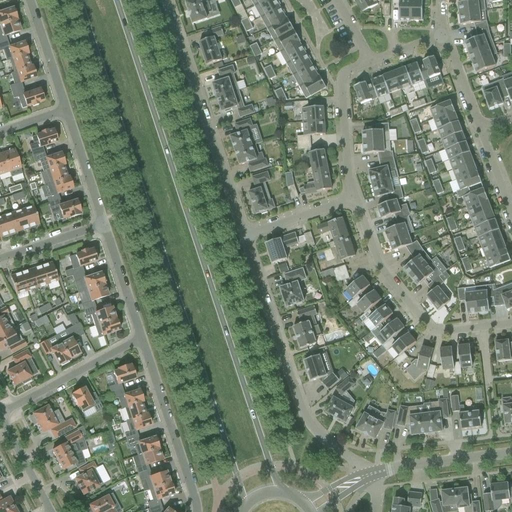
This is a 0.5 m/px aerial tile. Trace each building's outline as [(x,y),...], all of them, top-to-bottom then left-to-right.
[(205,13),(211,12),(208,2),(202,4),(200,0),(195,0),(186,3),(188,10),(187,11),(189,17),(190,17),(193,24),(207,19),(205,13)] [(241,6),(239,0),(232,3),(235,9),(241,6)] [(276,1),(275,0),(265,0),(254,6),(260,18),(279,7),(278,6),(280,5),(277,0),(276,1)] [(378,5),(374,0),(360,0),(355,3),(361,14),(378,5)] [(410,21),(410,0),(392,0),(393,5),(399,5),(399,21),(410,21)] [(422,21),(422,0),(410,0),(410,21),(414,21),(414,22),(418,22),(418,21),(422,21)] [(484,1),(483,0),(470,0),(471,2),(458,4),(459,15),(479,12),(485,11),(484,1)] [(286,19),(283,14),(285,13),(282,9),(281,9),(279,7),(260,18),(267,30),(286,19)] [(0,12),(0,25),(16,20),(16,18),(18,18),(15,10),(13,11),(13,9),(0,12)] [(481,23),(479,12),(459,15),(460,26),(474,24),(475,31),(488,28),(486,22),(481,23)] [(287,18),(286,19),(267,30),(273,41),(293,30),(287,18)] [(250,24),(247,19),(241,22),(243,27),(250,24)] [(20,31),(16,20),(0,25),(0,44),(7,42),(5,36),(20,31)] [(253,29),(250,24),(243,27),(246,33),(253,29)] [(224,36),(221,28),(214,30),(204,33),(207,40),(199,43),(207,66),(216,63),(222,61),(227,59),(224,51),(219,52),(215,39),(224,36)] [(468,53),(493,44),(489,34),(488,28),(475,31),(477,38),(464,43),(465,45),(464,45),(467,53),(467,52),(468,52),(468,53)] [(300,42),(293,30),(273,41),(280,53),(299,42),(299,43),(300,42)] [(9,48),(7,42),(0,44),(0,51),(3,51),(6,61),(28,54),(24,43),(9,48)] [(301,47),(299,43),(299,42),(280,53),(286,64),(305,54),(304,52),(306,51),(303,46),(301,47)] [(250,47),(252,52),(259,49),(256,44),(250,47)] [(472,64),(491,56),(497,54),(493,44),(468,53),(472,64)] [(262,55),(259,49),(252,52),(255,58),(262,55)] [(28,54),(6,61),(9,60),(13,73),(10,74),(10,75),(32,67),(29,68),(25,55),(28,54)] [(306,56),(305,54),(286,64),(293,76),(312,65),(309,60),(310,60),(308,55),(306,56)] [(495,67),(491,56),(472,64),(476,74),(495,67)] [(424,66),(419,68),(418,68),(423,81),(430,79),(430,81),(437,78),(436,77),(440,75),(434,57),(423,62),(424,66)] [(418,68),(419,68),(417,64),(406,68),(405,68),(412,86),(423,81),(418,68)] [(313,67),(312,65),(293,76),(299,88),(319,76),(318,76),(315,72),(317,71),(314,66),(313,67)] [(264,69),(266,75),(273,72),(270,66),(264,69)] [(36,78),(32,67),(10,75),(14,85),(9,86),(11,93),(22,89),(20,83),(36,78)] [(217,97),(217,98),(238,91),(233,75),(235,74),(232,67),(218,71),(220,79),(221,79),(222,81),(213,84),(215,91),(213,92),(215,98),(217,97)] [(412,86),(405,68),(394,72),(400,90),(412,86)] [(276,77),(273,72),(266,75),(269,80),(276,77)] [(400,90),(394,72),(382,77),(389,94),(400,90)] [(326,88),(319,76),(299,88),(306,99),(326,88)] [(389,94),(382,77),(371,81),(372,85),(373,85),(378,98),(389,94)] [(511,79),(504,82),(503,82),(509,97),(508,97),(510,102),(511,101),(511,79)] [(501,100),(508,97),(509,97),(503,82),(504,82),(503,80),(481,88),(489,110),(502,105),(501,100)] [(373,85),(372,85),(367,87),(365,83),(354,87),(361,105),(363,104),(364,106),(370,103),(369,102),(378,98),(373,85)] [(24,95),(22,89),(11,93),(13,99),(18,97),(20,104),(22,109),(26,107),(26,108),(32,106),(32,107),(38,105),(37,104),(43,102),(43,100),(44,100),(42,91),(40,92),(39,90),(24,95)] [(275,92),(277,98),(284,95),(281,89),(275,92)] [(244,108),(238,91),(217,98),(222,112),(225,111),(225,113),(230,111),(230,109),(237,107),(238,110),(237,111),(240,118),(254,113),(252,106),(244,108)] [(302,110),(303,123),(324,121),(323,107),(308,109),(307,102),(294,103),(295,110),(302,110)] [(430,110),(433,120),(454,112),(450,102),(430,110)] [(454,113),(454,112),(433,120),(437,130),(458,122),(454,113)] [(230,137),(235,151),(255,145),(249,128),(252,127),(250,120),(234,125),(237,132),(238,134),(230,137)] [(418,126),(416,120),(410,122),(412,128),(418,126)] [(325,123),(324,121),(303,123),(304,136),(297,137),(297,144),(310,143),(310,136),(325,135),(325,128),(326,128),(326,123),(325,123)] [(462,132),(458,122),(437,130),(441,140),(462,132)] [(362,132),(363,144),(389,142),(388,124),(375,125),(375,132),(362,132)] [(420,132),(418,126),(412,128),(414,134),(420,132)] [(33,144),(28,146),(32,157),(44,153),(42,148),(57,143),(56,141),(58,140),(55,132),(53,132),(53,130),(47,132),(46,131),(41,133),(42,134),(36,136),(31,138),(33,144)] [(466,143),(462,132),(441,140),(445,150),(466,143)] [(417,142),(419,148),(426,146),(423,140),(417,142)] [(390,153),(389,142),(363,144),(363,145),(362,145),(362,154),(363,153),(364,153),(364,155),(377,154),(379,161),(393,158),(392,152),(390,153)] [(469,153),(466,143),(445,150),(449,161),(469,153)] [(258,155),(255,145),(235,151),(239,166),(248,163),(249,165),(248,165),(250,173),(268,167),(265,160),(264,160),(262,154),(258,155)] [(428,152),(426,146),(419,148),(422,155),(428,152)] [(20,169),(14,150),(3,154),(9,172),(20,169)] [(308,174),(313,173),(328,170),(324,150),(309,153),(312,169),(307,170),(308,174)] [(44,153),(32,157),(34,163),(37,162),(39,162),(40,165),(42,172),(64,165),(61,154),(46,159),(44,153)] [(473,163),(469,153),(449,161),(453,171),(473,163)] [(0,175),(9,172),(3,154),(0,154),(0,175)] [(393,158),(379,161),(380,169),(368,172),(370,177),(368,177),(370,184),(371,184),(372,185),(390,180),(398,178),(393,158)] [(431,160),(425,162),(427,169),(433,166),(431,160)] [(477,173),(473,163),(453,171),(456,181),(477,173)] [(42,172),(40,173),(44,186),(69,178),(66,179),(62,166),(64,165),(42,172)] [(436,173),(433,166),(427,169),(429,175),(436,173)] [(308,186),(303,187),(305,195),(331,190),(330,184),(328,170),(313,173),(315,182),(307,184),(308,186)] [(266,202),(260,184),(270,181),(267,173),(252,178),(256,191),(248,193),(251,201),(253,207),(256,215),(261,213),(261,215),(267,213),(267,211),(275,209),(272,200),(266,202)] [(477,173),(456,181),(460,191),(468,188),(481,183),(477,173)] [(44,186),(41,188),(44,198),(46,198),(48,204),(59,200),(57,194),(72,189),(69,178),(44,186)] [(392,188),(390,180),(372,185),(375,198),(386,195),(388,203),(396,201),(403,199),(400,186),(392,188)] [(432,183),(435,189),(441,187),(439,180),(432,183)] [(287,188),(288,190),(291,200),(298,198),(294,185),(287,188)] [(443,193),(441,187),(435,189),(437,195),(443,193)] [(460,191),(456,192),(459,199),(463,197),(466,207),(487,200),(483,189),(471,194),(468,188),(460,191)] [(59,200),(48,204),(52,215),(58,213),(60,220),(67,218),(67,220),(80,216),(79,214),(80,213),(76,201),(61,206),(59,200)] [(487,200),(466,207),(470,218),(491,210),(487,200)] [(399,208),(396,201),(388,203),(377,207),(379,212),(377,213),(379,218),(381,218),(381,220),(394,215),(396,221),(408,217),(410,216),(406,205),(399,208)] [(33,207),(22,210),(29,230),(34,228),(34,227),(39,225),(33,207)] [(29,230),(22,210),(12,214),(18,232),(23,230),(23,232),(29,230)] [(495,220),(491,210),(470,218),(474,228),(495,220)] [(18,232),(12,214),(2,217),(8,237),(14,235),(13,233),(18,232)] [(8,237),(2,217),(0,217),(0,237),(2,237),(3,238),(8,237)] [(385,232),(384,232),(387,241),(389,241),(408,235),(413,233),(410,222),(408,217),(396,221),(398,226),(385,231),(385,232)] [(446,220),(448,226),(455,224),(452,217),(446,220)] [(334,242),(334,243),(348,238),(342,219),(316,228),(319,235),(330,231),(334,242)] [(498,230),(495,220),(474,228),(478,238),(498,230)] [(457,230),(455,224),(448,226),(451,232),(457,230)] [(502,241),(498,230),(478,238),(482,248),(502,241)] [(304,236),(306,242),(308,247),(314,245),(310,233),(304,235),(304,236)] [(283,249),(306,242),(304,236),(297,238),(295,234),(279,239),(280,240),(265,244),(272,265),(287,260),(283,249)] [(412,245),(408,235),(389,241),(392,252),(405,247),(410,254),(420,247),(417,242),(412,245)] [(355,257),(348,238),(334,243),(334,242),(329,244),(330,249),(336,247),(341,261),(355,257)] [(454,240),(456,246),(462,244),(460,238),(454,240)] [(506,250),(502,241),(482,248),(485,259),(506,251),(506,250)] [(465,250),(462,244),(456,246),(458,252),(465,250)] [(410,278),(431,261),(422,250),(420,247),(410,254),(414,260),(403,269),(410,278)] [(66,278),(72,276),(83,273),(81,267),(96,262),(96,260),(97,260),(94,251),(93,252),(92,250),(86,252),(86,250),(80,252),(81,254),(75,256),(69,258),(70,262),(72,269),(64,272),(66,278)] [(510,261),(506,251),(485,259),(489,269),(510,261)] [(461,260),(464,266),(470,264),(468,258),(461,260)] [(428,278),(432,283),(439,277),(442,275),(431,261),(410,278),(417,286),(428,278)] [(46,264),(40,265),(47,285),(58,281),(52,263),(46,265),(46,264)] [(278,266),(280,273),(288,271),(285,263),(278,266)] [(472,270),(470,264),(464,266),(466,273),(472,270)] [(47,285),(40,265),(35,267),(36,269),(31,270),(37,288),(47,285)] [(333,270),(335,277),(347,272),(345,266),(333,270)] [(37,288),(31,270),(26,272),(25,270),(20,272),(26,292),(37,288)] [(306,279),(302,270),(284,276),(288,286),(280,289),(286,308),(296,305),(297,306),(302,304),(302,303),(304,302),(301,293),(304,292),(300,281),(306,279)] [(26,292),(20,272),(15,274),(15,275),(10,277),(16,295),(26,292)] [(349,279),(347,272),(335,277),(337,283),(349,279)] [(85,279),(83,273),(72,276),(74,283),(79,281),(83,292),(104,285),(103,283),(105,283),(103,275),(101,276),(100,273),(85,279)] [(345,291),(353,300),(358,296),(370,286),(362,277),(345,291)] [(444,283),(439,277),(432,283),(427,287),(431,292),(426,297),(428,299),(426,300),(431,306),(432,305),(438,312),(449,302),(438,288),(444,283)] [(511,284),(493,291),(493,298),(494,307),(505,306),(507,311),(511,308),(511,284)] [(86,303),(77,306),(79,312),(83,311),(95,307),(93,301),(108,296),(104,285),(83,292),(86,303)] [(487,299),(493,298),(493,291),(492,286),(475,288),(475,293),(478,314),(479,313),(479,314),(479,315),(488,314),(488,313),(487,313),(487,312),(489,312),(487,299)] [(478,314),(475,293),(465,295),(464,289),(457,290),(459,302),(465,302),(467,315),(478,314)] [(358,296),(353,300),(348,304),(352,309),(357,305),(364,314),(369,310),(381,300),(374,291),(361,301),(358,296)] [(58,299),(53,302),(55,307),(61,304),(58,299)] [(48,304),(43,307),(46,312),(51,310),(48,304)] [(373,315),(369,310),(364,314),(359,318),(363,323),(368,319),(376,328),(381,324),(393,315),(385,305),(373,315)] [(46,312),(43,307),(38,310),(40,315),(46,312)] [(96,313),(95,307),(83,311),(85,317),(91,316),(94,327),(115,320),(112,308),(96,313)] [(317,315),(314,307),(297,313),(299,321),(301,320),(303,324),(293,327),(296,335),(295,335),(297,342),(298,342),(300,350),(316,344),(314,338),(321,336),(318,326),(316,327),(313,316),(317,315)] [(0,334),(9,330),(4,320),(8,318),(6,314),(7,314),(4,308),(0,310),(0,334)] [(34,315),(29,318),(32,323),(37,320),(34,315)] [(376,328),(371,333),(382,347),(392,339),(404,329),(397,319),(384,329),(381,324),(376,328)] [(116,321),(115,320),(94,327),(98,338),(119,331),(118,329),(120,328),(118,321),(116,321)] [(78,324),(72,327),(78,338),(84,335),(78,324)] [(72,341),(78,338),(72,327),(56,336),(69,361),(80,355),(72,341)] [(9,330),(0,334),(0,352),(9,348),(12,354),(26,347),(23,341),(22,341),(19,336),(15,338),(10,329),(9,330)] [(396,343),(392,339),(382,347),(386,352),(391,347),(399,357),(404,353),(416,343),(408,334),(396,343)] [(69,361),(56,336),(40,345),(45,355),(51,352),(58,366),(61,365),(61,367),(68,363),(67,361),(69,361)] [(511,343),(508,344),(508,341),(495,343),(497,363),(511,360),(511,343)] [(459,363),(453,363),(454,369),(455,376),(461,375),(460,369),(472,367),(470,346),(458,347),(459,363)] [(424,370),(428,371),(429,365),(433,350),(422,347),(418,361),(415,360),(410,365),(411,366),(406,371),(414,380),(424,372),(424,370)] [(454,369),(453,363),(451,348),(439,349),(442,371),(454,369)] [(33,366),(30,360),(31,360),(26,351),(13,359),(17,367),(6,372),(14,387),(22,383),(23,385),(30,381),(29,378),(31,377),(26,369),(33,366)] [(404,353),(399,357),(394,361),(398,366),(408,358),(404,353)] [(319,356),(314,358),(304,361),(307,369),(306,370),(308,374),(311,382),(322,378),(323,382),(322,384),(327,390),(339,380),(333,374),(330,376),(329,373),(325,374),(319,356)] [(109,388),(111,394),(122,390),(120,384),(135,379),(131,367),(130,367),(129,365),(117,369),(117,371),(110,373),(114,386),(109,388)] [(429,365),(428,371),(426,378),(433,379),(436,367),(429,365)] [(336,389),(341,396),(355,385),(349,378),(336,389)] [(426,380),(423,392),(433,390),(435,383),(426,380)] [(73,395),(71,396),(77,408),(79,407),(82,413),(93,407),(97,413),(103,410),(94,393),(88,396),(84,388),(72,395),(73,395)] [(124,396),(122,390),(111,394),(113,400),(118,398),(121,409),(143,402),(139,391),(124,396)] [(330,404),(325,413),(333,417),(332,417),(338,420),(346,424),(351,415),(354,409),(337,400),(341,396),(339,393),(333,398),(330,404)] [(459,407),(458,396),(450,397),(452,413),(459,412),(461,430),(481,428),(480,423),(482,423),(481,417),(480,417),(479,412),(464,414),(463,406),(459,407)] [(511,404),(511,405),(510,398),(502,400),(503,407),(501,407),(502,413),(503,413),(505,425),(511,423),(511,404)] [(432,414),(425,415),(427,434),(428,434),(428,435),(434,434),(434,433),(442,432),(441,420),(448,419),(446,400),(438,401),(439,403),(431,404),(432,414)] [(143,402),(121,409),(124,408),(128,421),(125,422),(126,422),(147,415),(144,416),(140,403),(143,402)] [(55,422),(47,406),(32,414),(33,416),(29,418),(33,425),(37,423),(42,433),(49,429),(50,431),(54,439),(75,428),(71,420),(64,423),(61,419),(55,422)] [(387,415),(378,413),(379,412),(369,407),(365,415),(365,414),(360,422),(359,421),(356,427),(357,428),(356,430),(363,433),(363,434),(368,437),(369,436),(375,440),(381,428),(384,429),(391,431),(395,413),(387,411),(387,415)] [(427,434),(425,415),(417,416),(416,408),(408,408),(400,407),(396,426),(404,427),(405,425),(410,424),(410,428),(409,428),(410,434),(411,434),(411,436),(427,434)] [(151,426),(147,415),(126,422),(129,433),(124,434),(126,441),(137,437),(135,431),(151,426)] [(68,443),(52,451),(61,470),(66,468),(67,470),(73,467),(71,465),(76,463),(84,459),(82,452),(86,451),(84,443),(88,440),(82,427),(76,430),(77,432),(65,438),(68,443)] [(111,432),(104,434),(110,452),(116,448),(111,432)] [(139,443),(137,437),(126,441),(128,447),(134,445),(137,456),(158,449),(158,447),(159,447),(157,439),(155,440),(154,438),(139,443)] [(162,461),(158,449),(137,456),(141,467),(135,469),(137,475),(149,471),(147,466),(162,461)] [(81,476),(74,480),(82,495),(98,487),(102,485),(94,469),(95,468),(93,463),(78,470),(81,476)] [(151,477),(149,471),(137,475),(140,481),(145,480),(149,491),(170,484),(166,472),(151,477)] [(508,484),(498,485),(498,483),(492,484),(492,486),(490,486),(491,494),(483,495),(484,505),(485,511),(492,511),(494,511),(493,510),(495,509),(497,509),(499,508),(500,507),(500,505),(500,503),(500,501),(510,500),(510,498),(509,498),(508,484)] [(170,485),(170,484),(149,491),(152,502),(147,503),(149,509),(147,510),(160,506),(158,500),(173,495),(173,493),(174,492),(172,485),(170,485)] [(455,490),(457,506),(457,509),(465,508),(465,511),(479,511),(479,502),(472,503),(471,495),(470,495),(470,496),(468,496),(467,489),(466,489),(465,487),(460,488),(461,490),(455,490)] [(431,503),(430,503),(432,511),(449,511),(449,507),(457,506),(455,490),(455,489),(449,490),(449,491),(441,492),(442,502),(439,503),(438,500),(431,503)] [(409,511),(410,507),(418,507),(420,508),(421,505),(422,495),(409,493),(408,501),(404,501),(404,500),(394,499),(393,506),(392,511),(409,511)] [(120,511),(115,501),(111,503),(107,496),(88,506),(89,508),(87,509),(88,511),(120,511)] [(0,511),(19,511),(17,508),(15,509),(9,498),(2,502),(0,498),(0,511)]
